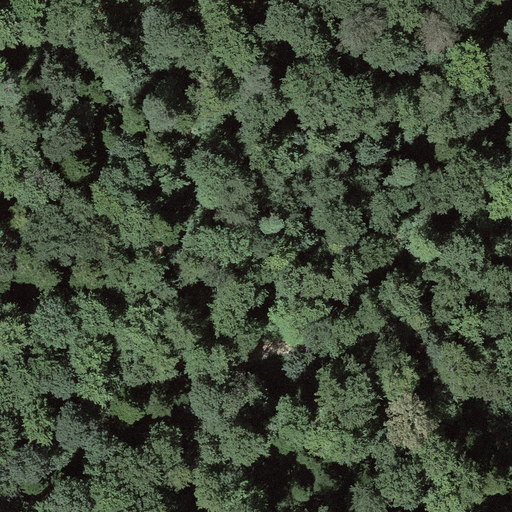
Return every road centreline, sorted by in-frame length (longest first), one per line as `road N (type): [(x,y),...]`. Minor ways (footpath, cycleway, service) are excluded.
road 1 (track): [(511,314),(92,380),(0,380)]
road 2 (track): [(151,0),(0,46)]
